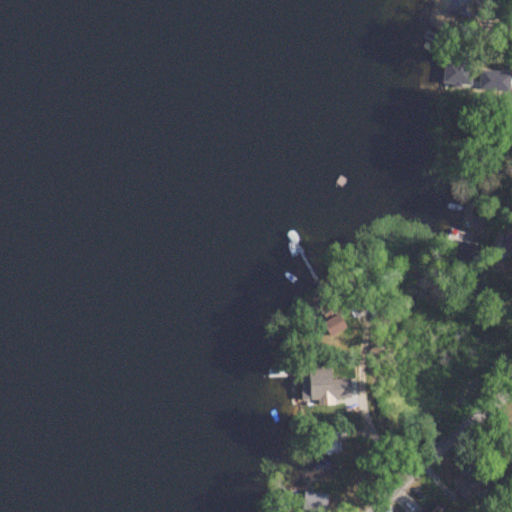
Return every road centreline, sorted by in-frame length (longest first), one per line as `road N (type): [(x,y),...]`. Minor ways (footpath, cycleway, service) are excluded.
road 1 (residential): [(344,511),(387,454),(511,353)]
road 2 (residential): [(398,445),(368,421),(356,397),(358,322)]
